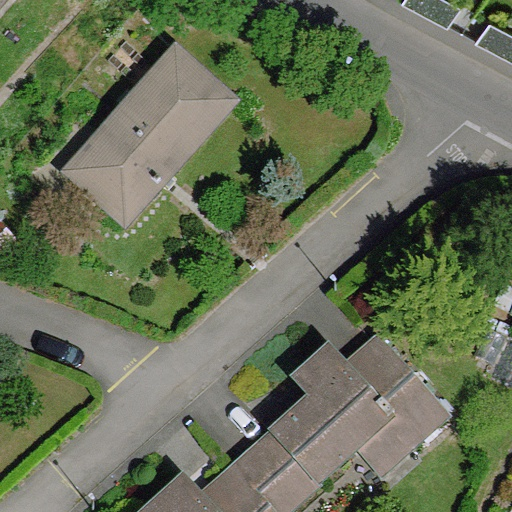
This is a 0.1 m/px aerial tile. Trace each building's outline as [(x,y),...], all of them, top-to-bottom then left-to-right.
[(0,0),(0,25),(21,0),(0,0)] [(462,7),(449,0),(405,0),(404,3),(449,29),(462,7)] [(511,31),(491,20),(479,43),(511,61),(511,31)] [(182,49),(73,172),(141,231),(249,109),(182,49)] [(344,511),(446,423),(371,338),(172,511),(344,511)]
